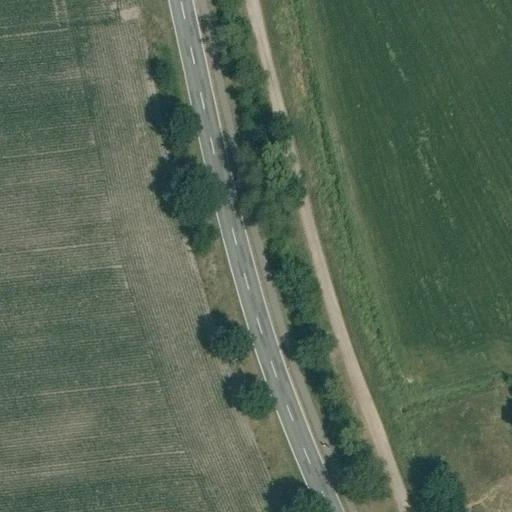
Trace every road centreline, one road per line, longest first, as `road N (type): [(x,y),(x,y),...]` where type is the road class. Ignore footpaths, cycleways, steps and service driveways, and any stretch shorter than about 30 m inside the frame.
road 1 (track): [(253,0),(308,234),(412,511)]
road 2 (secondary): [(182,0),(239,252),(278,384),(333,511)]
